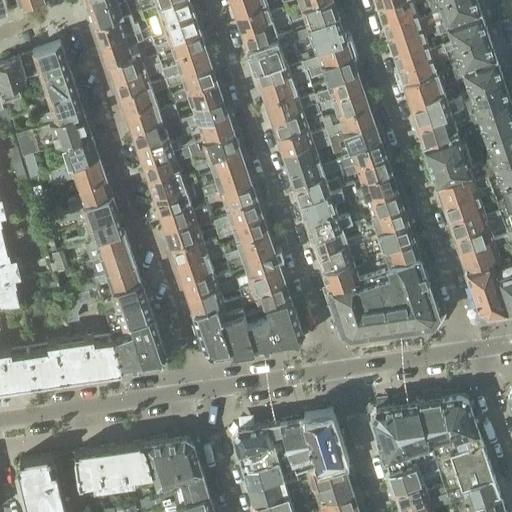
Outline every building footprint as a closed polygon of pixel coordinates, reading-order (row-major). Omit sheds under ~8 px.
[(88,0),(96,21),(130,9),(142,6),(139,0),(88,0)] [(160,10),(163,19),(193,9),(190,0),(161,0),(142,7),(145,15),(160,10)] [(231,0),(236,11),(266,1),(265,0),(231,0)] [(285,9),(285,11),(286,13),(289,21),(291,27),(337,11),(332,0),(311,0),(301,4),(285,9)] [(393,0),(377,6),(382,20),(416,9),(413,1),(415,0),(418,0),(421,7),(429,4),(428,0),(427,0),(393,0)] [(436,23),(480,8),(476,0),(427,0),(428,0),(429,4),(432,12),(434,20),(436,23)] [(236,11),(241,28),(286,13),(285,11),(283,12),(281,6),(269,10),(266,1),(236,11)] [(453,41),(487,29),(480,8),(436,23),(438,32),(448,28),(451,36),(441,40),(443,44),(453,41)] [(96,21),(102,39),(139,26),(137,19),(133,20),(130,9),(96,21)] [(147,24),(150,34),(153,42),(199,26),(193,9),(163,19),(165,27),(162,28),(159,20),(147,24)] [(382,20),(387,35),(434,20),(432,12),(418,16),(416,9),(382,20)] [(292,29),(299,49),(344,34),(337,11),(291,27),(292,29)] [(241,28),(247,44),(283,32),(280,24),(289,21),(286,13),(241,28)] [(387,35),(392,50),(426,39),(423,31),(433,28),(435,36),(439,34),(438,32),(436,23),(434,20),(387,35)] [(102,39),(109,59),(136,50),(133,40),(150,34),(147,24),(139,26),(102,39)] [(156,52),(157,52),(156,50),(171,45),(174,53),(205,43),(199,26),(153,42),(156,52)] [(247,44),(254,64),(284,54),(299,49),(292,29),(283,32),(247,44)] [(456,66),(495,53),(487,29),(453,41),(459,60),(454,62),(456,66)] [(299,49),(302,58),(305,66),(308,66),(350,51),(344,34),(299,49)] [(392,50),(398,66),(445,50),(443,44),(441,40),(439,34),(435,36),(438,43),(428,46),(426,39),(392,50)] [(32,49),(40,72),(67,62),(60,39),(32,49)] [(161,67),(162,68),(164,75),(165,75),(210,60),(205,43),(174,53),(177,62),(162,67),(161,67)] [(109,59),(114,74),(159,59),(159,58),(158,53),(157,52),(156,52),(142,57),(139,49),(136,50),(109,59)] [(398,66),(402,80),(437,69),(450,65),(445,50),(398,66)] [(323,70),(326,79),(356,68),(350,51),(308,66),(310,74),(323,70)] [(459,91),(468,88),(503,76),(495,53),(456,66),(451,67),(453,74),(458,72),(457,69),(462,68),(467,82),(457,86),(459,91)] [(16,80),(25,77),(18,54),(8,57),(16,80)] [(254,64),(259,81),(305,66),(302,58),(288,64),(284,54),(254,64)] [(25,107),(16,80),(8,57),(0,59),(0,75),(6,93),(4,93),(10,112),(25,107)] [(114,74),(119,91),(150,81),(147,73),(162,68),(161,67),(162,67),(159,59),(114,74)] [(165,75),(168,84),(183,79),(185,87),(216,77),(210,60),(165,75)] [(41,76),(48,95),(75,86),(67,62),(40,72),(25,77),(28,83),(35,81),(38,78),(41,76)] [(259,81),(265,99),(296,89),(293,80),(302,77),(305,86),(311,84),(305,66),(259,81)] [(314,92),(316,100),(362,86),(356,68),(326,79),(329,86),(314,92)] [(402,80),(409,100),(443,89),(449,87),(457,85),(453,74),(440,78),(437,69),(402,80)] [(119,91),(125,108),(155,98),(153,89),(168,84),(165,75),(164,75),(164,76),(150,81),(119,91)] [(464,104),(467,113),(510,98),(503,76),(468,88),(472,98),(463,101),(464,104)] [(190,104),(191,103),(221,94),(216,77),(185,87),(171,92),(173,100),(187,96),(190,104)] [(409,100),(416,120),(456,107),(464,104),(463,101),(459,91),(457,86),(457,85),(449,87),(452,98),(446,100),(443,89),(409,100)] [(40,113),(43,122),(83,108),(75,86),(48,95),(52,109),(40,113)] [(362,86),(316,100),(319,108),(334,103),(337,112),(368,103),(362,86)] [(265,99),(271,115),(316,100),(314,92),(311,93),(298,97),(296,89),(265,99)] [(179,118),(182,125),(182,126),(227,111),(221,94),(191,103),(194,112),(179,117),(179,118)] [(125,108),(131,125),(177,110),(174,102),(158,106),(155,98),(125,108)] [(479,120),(484,133),(511,123),(511,103),(510,98),(467,113),(470,123),(479,120)] [(0,99),(0,119),(2,128),(10,126),(4,107),(2,107),(0,99)] [(271,115),(277,132),(307,122),(304,114),(313,111),(316,120),(322,117),(319,108),(316,100),(271,115)] [(325,126),(328,134),(373,118),(368,103),(337,112),(340,120),(331,124),(328,115),(322,117),(325,126)] [(416,120),(423,141),(457,130),(456,127),(453,119),(459,117),(456,107),(416,120)] [(32,150),(62,140),(90,130),(83,108),(43,122),(16,131),(22,154),(32,150)] [(131,125),(136,142),(167,132),(164,123),(179,118),(179,117),(177,110),(131,125)] [(182,126),(185,134),(199,129),(202,137),(232,127),(228,113),(227,111),(182,126)] [(373,118),(328,134),(330,142),(333,151),(341,148),(338,139),(346,137),(348,145),(378,135),(373,118)] [(277,132),(282,149),(328,134),(325,126),(310,131),(307,122),(277,132)] [(481,157),(482,160),(511,150),(511,123),(484,133),(488,146),(478,148),(481,157)] [(136,142),(142,160),(188,144),(188,143),(182,126),(182,125),(181,126),(181,127),(177,128),(181,137),(170,141),(167,132),(136,142)] [(188,143),(188,144),(191,152),(193,160),(238,144),(233,129),(232,127),(202,137),(206,146),(197,149),(194,140),(188,143)] [(56,157),(59,166),(98,154),(90,130),(62,140),(66,154),(56,157)] [(427,154),(429,161),(467,148),(464,138),(460,140),(457,130),(423,141),(427,154)] [(282,149),(288,165),(318,155),(315,147),(330,141),(330,142),(328,134),(282,149)] [(339,158),(341,166),(384,152),(378,135),(348,145),(351,154),(339,158)] [(142,160),(148,176),(178,166),(175,157),(191,152),(188,144),(142,160)] [(211,162),(214,172),(244,161),(238,144),(193,160),(196,167),(211,162)] [(27,185),(16,145),(8,148),(20,187),(27,185)] [(432,169),(436,181),(470,170),(467,160),(471,159),(467,148),(429,161),(432,170),(432,169)] [(22,154),(29,176),(39,173),(32,150),(22,154)] [(484,165),(489,182),(511,174),(511,150),(482,160),(484,165)] [(357,170),(360,178),(390,169),(384,152),(341,166),(344,174),(357,170)] [(73,175),(78,187),(106,178),(98,154),(59,166),(49,170),(53,182),(73,175)] [(288,165),(294,183),(324,172),(339,167),(335,158),(320,163),(318,155),(288,165)] [(201,185),(204,194),(250,178),(244,161),(214,172),(217,180),(201,185)] [(436,181),(442,198),(489,182),(484,165),(479,167),(482,175),(473,178),(470,170),(436,181)] [(148,176),(153,193),(190,180),(198,177),(198,176),(196,169),(181,174),(178,166),(148,176)] [(353,181),(344,183),(350,201),(396,186),(390,169),(360,178),(362,186),(355,188),(353,181)] [(294,183),(299,200),(344,183),(341,174),(326,179),(324,172),(294,183)] [(495,199),(497,205),(511,200),(511,174),(489,182),(495,199)] [(67,199),(70,207),(111,194),(106,178),(78,187),(80,195),(67,199)] [(221,196),(224,203),(255,194),(250,178),(204,194),(207,201),(221,196)] [(153,193),(159,211),(190,201),(188,195),(194,193),(190,180),(153,193)] [(442,198),(447,215),(482,203),(479,194),(486,192),(489,201),(495,199),(489,182),(442,198)] [(299,200),(310,232),(355,216),(353,212),(354,212),(350,201),(344,183),(299,200)] [(350,201),(354,212),(360,209),(359,206),(368,203),(371,211),(401,201),(396,186),(350,201)] [(78,223),(79,223),(117,210),(111,194),(70,207),(47,215),(48,218),(57,215),(58,219),(75,214),(78,223)] [(217,217),(213,218),(216,227),(261,211),(255,194),(224,203),(227,214),(217,217)] [(37,200),(39,208),(48,205),(46,197),(37,200)] [(447,215),(453,232),(501,215),(497,205),(495,199),(489,201),(492,209),(485,212),(482,203),(447,215)] [(511,200),(497,205),(501,215),(511,211),(511,215),(511,200)] [(207,202),(204,203),(192,207),(190,201),(159,211),(165,226),(207,211),(210,210),(207,202)] [(358,224),(361,233),(407,218),(401,201),(371,211),(374,220),(363,224),(360,215),(355,216),(358,224)] [(44,242),(33,203),(25,206),(37,245),(44,242)] [(67,246),(84,241),(123,228),(117,210),(79,223),(82,232),(64,238),(67,246)] [(165,226),(170,243),(200,232),(198,223),(213,218),(210,210),(207,211),(165,226)] [(216,227),(217,231),(219,236),(224,234),(224,232),(233,229),(236,239),(267,228),(261,211),(216,227)] [(453,232),(459,249),(493,237),(490,228),(504,224),(501,215),(453,232)] [(310,232),(316,249),(346,238),(343,229),(358,224),(355,216),(310,232)] [(361,233),(367,251),(412,235),(407,218),(361,233)] [(170,243),(176,260),(222,245),(221,243),(218,244),(216,237),(203,241),(202,236),(217,231),(216,227),(200,232),(170,243)] [(84,241),(89,258),(129,245),(123,228),(84,241)] [(224,252),(227,260),(272,244),(267,228),(236,239),(239,247),(224,252)] [(459,249),(465,267),(499,254),(496,245),(509,241),(507,232),(493,237),(459,249)] [(316,249),(321,266),(367,251),(361,233),(346,238),(316,249)] [(0,302),(19,300),(15,283),(16,282),(14,275),(20,274),(15,255),(10,257),(8,249),(7,249),(3,235),(0,236),(0,302)] [(412,235),(367,251),(373,268),(418,253),(412,235)] [(244,263),(247,271),(278,262),(272,244),(227,260),(229,268),(244,263)] [(61,294),(63,294),(98,289),(94,276),(135,263),(129,245),(89,258),(85,259),(90,276),(82,278),(82,280),(59,287),(61,294)] [(176,260),(181,277),(212,267),(209,257),(224,252),(222,245),(176,260)] [(51,252),(57,269),(66,266),(61,249),(51,252)] [(511,249),(499,254),(465,267),(470,281),(471,281),(478,303),(478,305),(479,305),(480,306),(480,305),(486,309),(487,310),(487,311),(489,310),(488,309),(503,307),(503,308),(508,307),(495,265),(511,258),(511,249)] [(327,283),(359,272),(373,268),(367,251),(321,266),(327,283)] [(418,253),(373,268),(392,325),(433,319),(438,310),(418,253)] [(511,306),(511,258),(495,265),(508,307),(511,306)] [(232,276),(233,278),(238,293),(283,278),(278,262),(247,271),(233,276),(232,276)] [(112,288),(140,280),(135,263),(94,276),(98,289),(99,293),(104,291),(101,282),(109,279),(112,288)] [(181,277),(187,294),(233,278),(232,276),(233,276),(231,270),(227,271),(226,270),(215,274),(212,267),(181,277)] [(373,268),(359,272),(362,282),(354,285),(368,328),(392,325),(373,268)] [(53,269),(52,269),(44,271),(52,295),(61,294),(59,287),(53,269)] [(359,272),(327,283),(342,326),(350,331),(368,328),(354,285),(362,282),(359,272)] [(187,294),(193,311),(223,300),(220,290),(231,287),(234,296),(238,295),(238,293),(233,278),(187,294)] [(238,293),(238,295),(242,294),(243,300),(255,296),(258,304),(265,302),(289,295),(283,278),(238,293)] [(104,301),(107,310),(146,297),(140,280),(112,288),(104,291),(99,293),(98,289),(63,294),(63,295),(51,297),(53,305),(64,303),(66,319),(78,318),(76,309),(81,301),(90,299),(113,292),(115,297),(104,301)] [(289,295),(265,302),(268,311),(279,342),(296,339),(302,331),(301,330),(289,295)] [(105,310),(110,327),(121,324),(152,314),(146,297),(107,310),(105,310)] [(223,300),(193,311),(205,346),(213,352),(231,349),(220,317),(228,314),(226,308),(223,300)] [(240,304),(226,308),(228,314),(220,317),(231,349),(255,345),(246,318),(243,308),(241,308),(240,304)] [(268,311),(246,318),(255,345),(279,342),(268,311)] [(132,328),(143,362),(160,359),(161,359),(165,350),(164,350),(152,314),(121,324),(126,330),(132,328)] [(112,334),(121,365),(143,362),(132,328),(126,330),(121,324),(110,327),(112,334)] [(29,347),(34,378),(121,365),(112,334),(93,337),(93,332),(47,339),(48,344),(29,347)] [(0,383),(34,378),(29,347),(12,350),(11,345),(0,346),(0,383)] [(458,446),(482,439),(467,396),(459,391),(441,394),(458,446)] [(435,453),(458,446),(441,394),(417,397),(431,441),(435,453)] [(400,401),(391,401),(407,449),(431,441),(417,397),(415,398),(408,399),(400,401)] [(370,412),(388,470),(405,464),(405,463),(409,461),(407,457),(401,459),(398,452),(407,449),(391,401),(375,404),(375,403),(370,412)] [(317,464),(342,456),(329,416),(326,417),(323,415),(322,412),(302,415),(317,464)] [(302,415),(278,418),(290,455),(294,470),(306,467),(317,464),(302,415)] [(232,433),(243,469),(290,455),(278,418),(238,424),(237,424),(232,432),(232,433)] [(167,435),(185,499),(208,492),(192,438),(192,437),(184,432),(167,435)] [(162,505),(175,502),(185,499),(167,435),(142,438),(153,474),(160,497),(162,505)] [(153,474),(142,438),(114,443),(119,479),(135,477),(134,472),(151,469),(153,474)] [(440,472),(487,456),(482,439),(458,446),(435,453),(440,472)] [(94,483),(119,479),(114,443),(74,449),(79,480),(93,478),(94,483)] [(16,462),(25,499),(61,490),(55,468),(51,469),(48,457),(52,456),(52,452),(20,457),(19,457),(16,462)] [(388,470),(394,487),(422,478),(440,472),(435,453),(405,464),(388,470)] [(243,469),(248,484),(283,474),(294,470),(290,455),(243,469)] [(297,478),(300,487),(347,473),(342,456),(317,464),(306,467),(309,475),(297,478)] [(445,488),(493,473),(487,456),(440,472),(443,481),(445,488)] [(347,473),(300,487),(302,495),(314,491),(317,500),(352,489),(347,473)] [(449,498),(451,506),(499,490),(493,473),(445,488),(446,490),(449,498)] [(248,484),(253,502),(300,487),(297,478),(285,482),(283,474),(248,484)] [(446,490),(445,488),(443,481),(425,487),(422,478),(394,487),(399,505),(446,490)] [(71,487),(73,504),(81,503),(79,486),(71,487)] [(253,502),(255,511),(280,511),(293,508),(290,499),(302,495),(300,487),(253,502)] [(307,511),(341,511),(358,507),(352,489),(317,500),(319,508),(307,511)] [(28,511),(60,511),(61,511),(65,510),(61,490),(25,499),(28,511)] [(433,511),(431,504),(449,498),(446,490),(399,505),(401,511),(433,511)] [(461,511),(469,509),(470,511),(490,511),(504,507),(499,490),(451,506),(452,511),(461,511)] [(208,511),(214,510),(208,492),(185,499),(175,502),(178,511),(175,511),(208,511)] [(151,504),(153,508),(162,505),(160,497),(150,500),(149,496),(139,500),(142,507),(151,504)] [(115,508),(116,511),(126,511),(136,509),(133,502),(115,508)]
